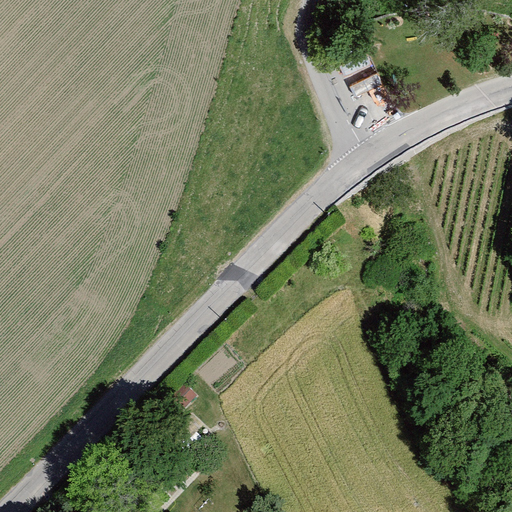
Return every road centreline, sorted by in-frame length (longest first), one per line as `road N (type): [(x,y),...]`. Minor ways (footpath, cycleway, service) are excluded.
road 1 (tertiary): [(8,511),(288,223),(370,156)]
road 2 (residential): [(370,156),(310,48),(305,31),(313,0)]
road 3 (tertiary): [(370,156),(511,88)]
